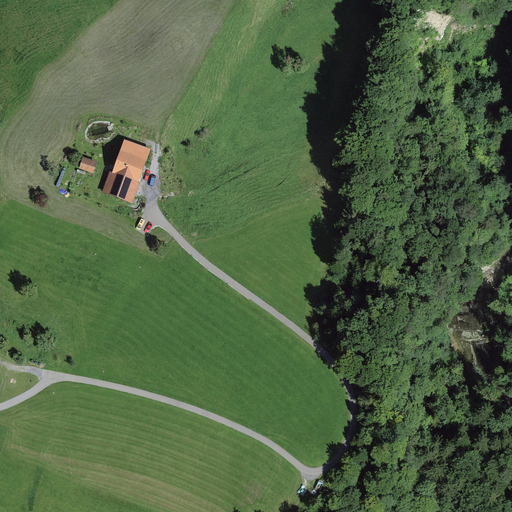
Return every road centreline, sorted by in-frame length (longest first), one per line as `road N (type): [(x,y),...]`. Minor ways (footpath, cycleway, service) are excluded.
road 1 (track): [(297,511),(354,437),(350,389),(298,328),(179,240),(149,187)]
road 2 (track): [(5,371),(157,397),(267,441),(312,472),(338,461)]
